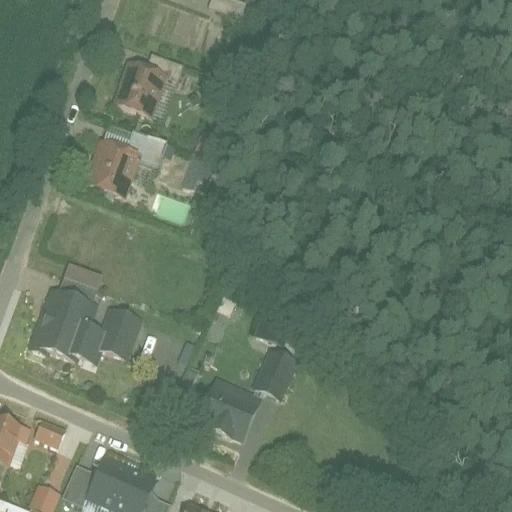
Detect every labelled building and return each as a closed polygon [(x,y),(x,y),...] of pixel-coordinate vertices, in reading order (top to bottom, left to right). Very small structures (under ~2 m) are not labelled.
[(245,6),(227,0),(212,0),(208,11),(240,22),(245,6)] [(177,84),(182,68),(150,56),(144,72),(165,79),(177,84)] [(144,72),(125,66),(110,110),(149,124),(165,79),(144,72)] [(139,159),(97,144),(82,189),(124,204),(139,159)] [(99,280),(67,269),(58,297),(90,308),(99,280)] [(58,297),(49,294),(29,352),(76,368),(77,364),(97,371),(101,358),(94,355),(101,336),(89,332),(96,311),(90,308),(58,297)] [(138,324),(109,313),(101,336),(94,355),(101,358),(124,366),(138,324)] [(293,366),(267,355),(251,395),(277,406),(293,366)] [(259,404),(215,387),(199,426),(210,430),(207,437),(228,445),(231,438),(243,443),(259,404)] [(20,426),(0,418),(0,467),(4,469),(13,445),(20,426)] [(65,434),(42,425),(34,445),(57,454),(65,434)] [(20,426),(13,445),(25,449),(32,430),(20,426)] [(144,511),(156,486),(105,464),(88,504),(105,511),(144,511)] [(53,511),(59,498),(37,489),(28,511),(53,511)]
